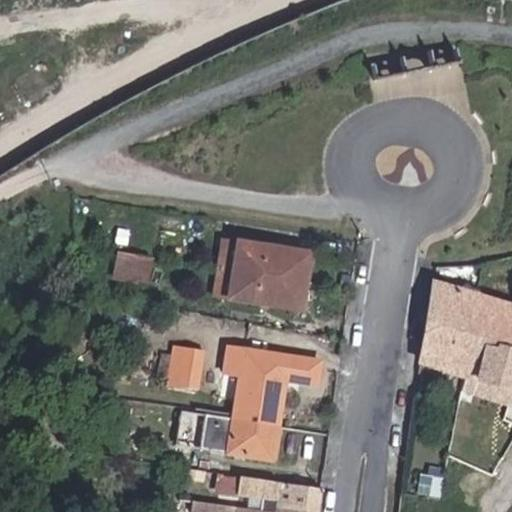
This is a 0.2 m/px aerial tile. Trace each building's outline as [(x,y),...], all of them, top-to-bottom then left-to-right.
[(373,96),(410,96),(410,70),(457,69),(457,52),(373,52),(373,96)] [(218,268),(234,271),(238,242),(223,239),(218,268)] [(234,271),(304,282),(309,253),(238,242),(234,271)] [(144,286),(149,257),(118,252),(113,281),(144,286)] [(229,300),(234,271),(218,268),(214,297),(229,300)] [(300,311),(304,282),(234,271),(229,300),(300,311)] [(419,364),(465,377),(477,296),(433,284),(419,364)] [(465,377),(511,390),(511,306),(477,296),(465,377)] [(174,348),(167,390),(196,395),(203,352),(174,348)] [(241,376),(237,401),(280,408),(284,382),(317,388),(321,365),(228,350),(225,373),(241,376)] [(511,390),(465,377),(460,400),(511,415),(511,390)] [(268,458),(273,425),(206,415),(201,446),(268,458)] [(447,474),(442,492),(453,495),(457,476),(447,474)] [(298,511),(319,511),(322,491),(224,477),(221,491),(265,498),(264,507),(276,508),(298,511)] [(276,511),(263,511),(194,501),(192,511),(298,511),(276,508),(276,511)]
